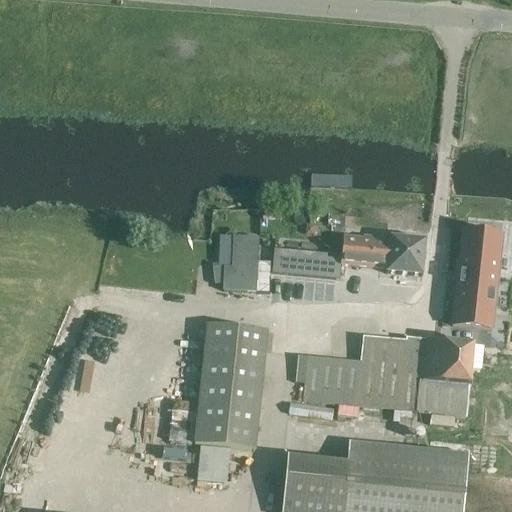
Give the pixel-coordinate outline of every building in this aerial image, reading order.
[(466,234),(455,329),(495,334),(506,238),(466,234)] [(255,293),(256,238),(230,238),(229,268),(220,267),(219,292),(255,293)] [(390,241),(377,239),(377,242),(347,239),(344,266),(390,271),(393,243),(390,243),(390,241)] [(312,254),(260,253),(259,277),(312,278),(312,254)] [(254,453),(267,334),(207,327),(194,447),(254,453)] [(462,511),(468,456),(383,447),(349,443),(347,461),(286,455),(280,511),(462,511)]
